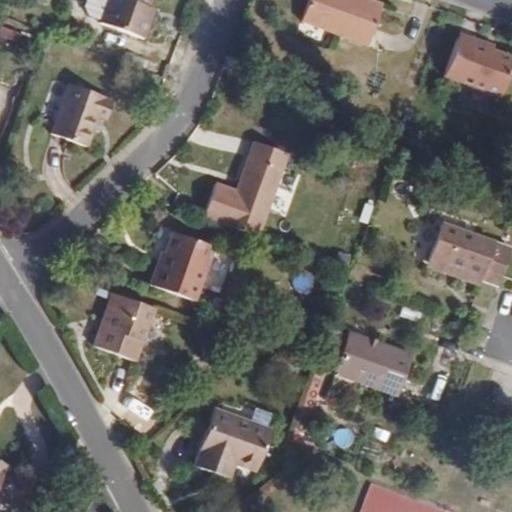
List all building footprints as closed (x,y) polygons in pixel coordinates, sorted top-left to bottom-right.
[(112,22),(120,0),(98,0),(96,7),(99,18),(112,22)] [(157,17),(163,0),(120,0),(112,22),(156,39),(163,19),(157,17)] [(381,42),(395,3),(385,0),(319,0),(314,17),(381,42)] [(510,41),(475,28),(473,34),(508,46),(510,41)] [(511,95),(511,47),(508,46),(473,34),(457,76),(511,95)] [(257,59),(241,54),(237,65),(253,71),(257,59)] [(100,120),(107,102),(98,99),(99,96),(64,83),(45,132),(81,145),(92,117),(100,120)] [(251,236),(281,154),(249,142),(230,191),(209,183),(196,216),(251,236)] [(511,284),(511,242),(459,224),(442,267),(495,287),(498,280),(511,284)] [(189,301),(208,247),(167,232),(155,264),(152,262),(144,284),(189,301)] [(219,288),(225,269),(212,265),(206,284),(219,288)] [(135,362),(155,308),(114,292),(94,346),(135,362)] [(390,396),(405,356),(345,334),(331,374),(390,396)] [(256,469),(270,428),(214,409),(195,464),(219,472),(224,458),(240,464),(256,469)] [(236,478),(240,464),(224,458),(219,472),(236,478)]
